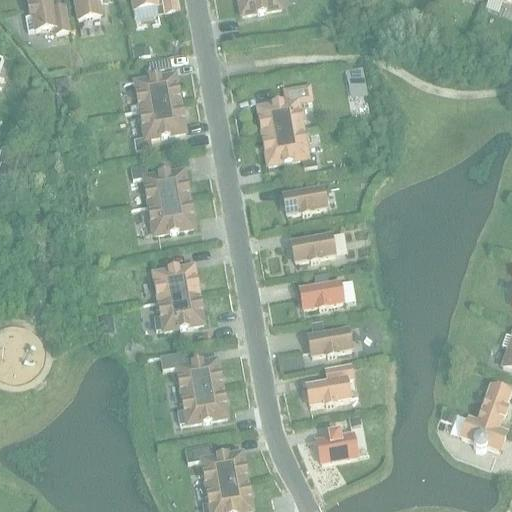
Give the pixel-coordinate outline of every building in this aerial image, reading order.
[(56,37),(69,35),(64,10),(52,12),(49,0),(29,0),(31,10),(29,10),(30,20),(25,20),(28,35),(35,33),(36,35),(55,31),(56,37)] [(102,6),(101,0),(74,0),(78,23),(101,19),(98,6),(102,6)] [(131,0),(134,13),(164,8),(165,18),(178,16),(175,0),(131,0)] [(237,0),(238,6),(239,5),(242,19),(257,16),(257,17),(266,16),(266,15),(281,12),(279,0),(237,0)] [(148,50),(136,52),(138,61),(150,58),(148,50)] [(67,78),(53,80),(56,94),(69,92),(67,78)] [(140,114),(180,107),(179,101),(180,100),(178,91),(177,92),(175,78),(159,81),(159,80),(150,81),(150,82),(135,85),(138,99),(136,99),(138,108),(139,108),(140,114)] [(263,140),(302,133),(301,127),(302,127),(301,118),(300,118),(298,106),(312,104),(309,90),(284,94),(286,106),(282,107),(282,106),(273,107),(273,109),(258,111),(260,125),(259,125),(261,134),(262,134),(263,140)] [(180,107),(140,114),(141,120),(140,121),(142,129),(143,129),(145,142),(134,144),(136,156),(152,153),(150,142),(161,140),(161,141),(170,140),(170,138),(185,136),(182,122),(184,122),(182,113),(181,113),(180,107)] [(302,133),(263,140),(264,146),(263,147),(264,156),(266,155),(268,169),(283,166),(283,167),(292,166),(292,165),(302,163),(304,173),(317,170),(315,159),(307,161),(305,148),(306,148),(305,139),(303,140),(302,133)] [(3,151),(0,158),(0,164),(16,170),(20,158),(3,151)] [(1,165),(0,168),(0,176),(12,181),(16,171),(1,165)] [(159,178),(148,180),(146,169),(130,172),(132,183),(144,181),(146,194),(145,195),(147,204),(148,203),(149,210),(188,203),(187,197),(188,196),(187,187),(186,188),(183,174),(168,177),(168,176),(159,177),(159,178)] [(323,192),(283,199),(287,219),(301,217),(302,219),(311,218),(311,215),(326,212),(323,192)] [(188,203),(149,210),(150,216),(149,216),(151,225),(152,225),(154,239),(169,236),(170,237),(178,236),(178,234),(194,232),(191,218),(192,218),(191,209),(190,209),(188,203)] [(319,262),(347,257),(343,237),(291,247),(295,267),(310,264),(310,267),(320,265),(319,262)] [(159,306),(198,299),(197,292),(198,292),(197,283),(195,283),(193,270),(178,272),(178,271),(169,273),(169,274),(154,277),(156,290),(155,290),(156,299),(158,299),(159,306)] [(339,287),(343,307),(352,305),(349,285),(339,287)] [(339,287),(300,294),(303,314),(318,311),(318,314),(328,312),(328,310),(343,307),(339,287)] [(198,299),(159,306),(160,312),(159,312),(160,320),(153,321),(156,335),(164,334),(179,332),(179,333),(188,331),(188,330),(203,327),(201,314),(202,314),(200,305),(199,305),(198,299)] [(116,318),(100,320),(101,331),(118,329),(116,318)] [(348,334),(325,338),(322,325),(310,327),(313,340),(308,341),(312,361),(326,359),(327,361),(336,359),(336,357),(351,354),(348,334)] [(511,330),(509,339),(506,338),(502,349),(509,352),(502,370),(511,374),(511,330)] [(223,399),(221,386),(220,386),(222,386),(220,377),(219,377),(216,363),(201,366),(201,365),(192,367),(192,368),(188,369),(186,356),(160,361),(162,374),(177,372),(179,384),(178,384),(180,393),(181,393),(183,405),(182,406),(184,414),(177,415),(179,429),(187,427),(187,428),(202,425),(203,426),(212,425),(211,424),(227,421),(224,408),(225,407),(224,398),(223,399)] [(350,403),(347,386),(354,385),(351,369),(324,373),(326,387),(306,390),(310,410),(325,408),(325,410),(335,408),(334,406),(350,403)] [(496,434),(497,433),(501,421),(504,421),(507,412),(505,412),(510,397),(491,390),(478,426),(477,427),(496,434)] [(443,414),(440,423),(452,427),(455,419),(444,415),(443,414)] [(477,427),(478,426),(468,423),(461,442),(474,447),(473,449),(475,454),(480,456),(485,454),(486,451),(499,456),(506,437),(497,433),(496,434),(477,427)] [(330,443),(317,446),(321,468),(356,461),(352,439),(339,441),(339,438),(329,439),(330,443)] [(248,491),(245,479),(247,479),(245,470),(244,470),(241,456),(226,459),(226,458),(217,459),(217,461),(213,461),(211,449),(185,453),(187,467),(202,465),(204,477),(203,477),(205,486),(206,486),(208,498),(207,499),(208,507),(202,508),(202,511),(251,511),(249,500),(250,500),(249,491),(248,491)]
